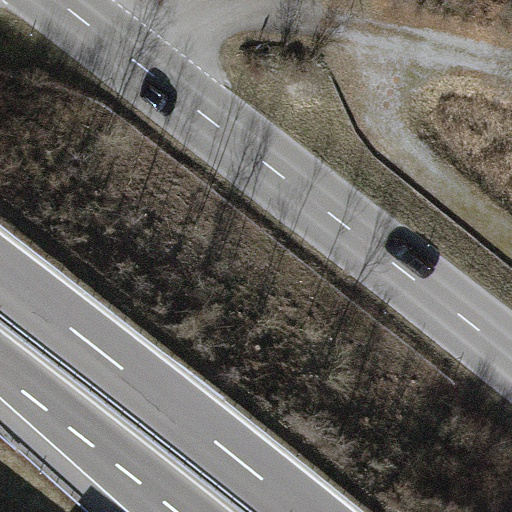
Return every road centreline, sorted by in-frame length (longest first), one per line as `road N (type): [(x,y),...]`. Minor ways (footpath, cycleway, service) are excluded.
road 1 (secondary): [(49,0),(511,371)]
road 2 (trunk): [(303,511),(0,273)]
road 3 (trunk): [(0,355),(200,511)]
